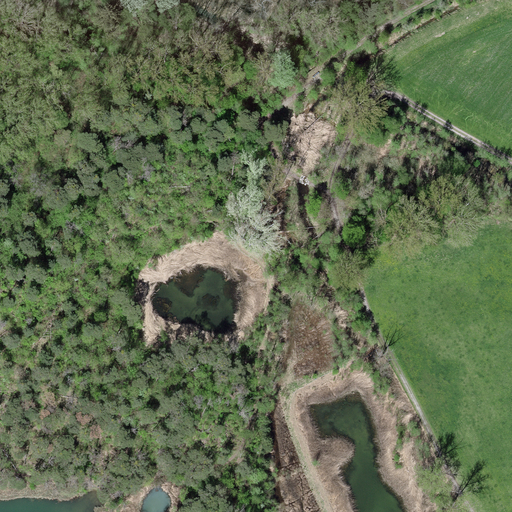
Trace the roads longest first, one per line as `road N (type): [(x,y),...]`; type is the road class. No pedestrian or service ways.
road 1 (track): [(469,511),(370,325),(327,195),(292,174),(274,143)]
road 2 (track): [(511,159),(392,96),(357,124),(327,195)]
road 3 (track): [(439,0),(334,62),(292,100),(274,143)]
